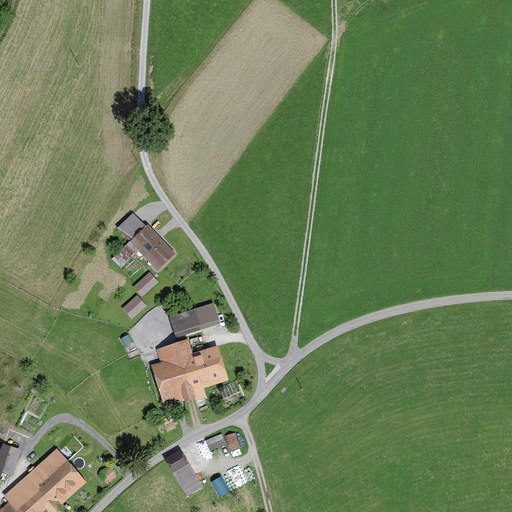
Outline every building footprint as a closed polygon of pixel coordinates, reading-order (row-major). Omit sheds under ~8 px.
[(169,255),(158,243),(157,245),(143,231),(140,234),(135,229),(140,224),(133,216),(118,230),(131,243),(113,261),(120,268),(141,249),(149,257),(148,259),(156,267),(169,255)] [(142,295),(151,287),(144,279),(135,288),(142,295)] [(145,306),(137,297),(124,309),(132,318),(145,306)] [(170,321),(174,335),(215,323),(210,309),(170,321)] [(156,351),(160,365),(153,367),(164,406),(192,398),(193,402),(204,398),(202,392),(201,393),(198,384),(220,377),(214,355),(190,362),(184,342),(156,351)] [(226,436),(230,449),(238,447),(234,433),(226,436)] [(207,441),(210,449),(224,443),(220,436),(207,441)] [(56,511),(60,509),(54,502),(77,481),(69,472),(71,470),(56,453),(5,498),(10,503),(0,511),(56,511)] [(173,472),(186,494),(200,486),(187,463),(185,465),(179,454),(168,460),(174,471),(173,472)] [(112,466),(100,476),(106,484),(119,474),(112,466)] [(221,496),(231,491),(222,473),(212,478),(221,496)]
